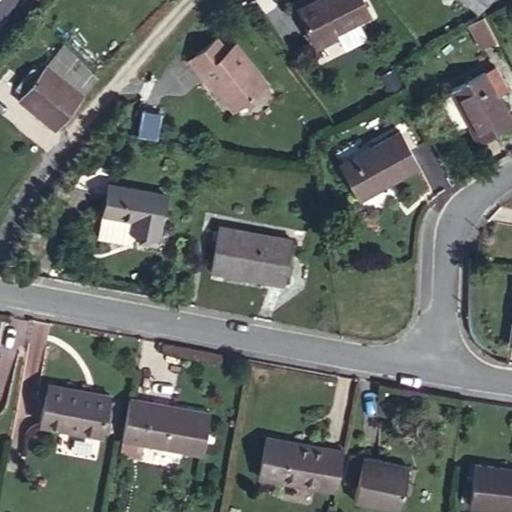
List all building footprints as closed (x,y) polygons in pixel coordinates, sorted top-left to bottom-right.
[(336,37),(334,33),(370,16),(361,0),(314,0),(298,8),(317,47),(336,37)] [(486,0),(465,0),(478,11),(486,0)] [(496,40),(483,16),(468,24),(481,48),(496,40)] [(226,50),(216,38),(188,60),(209,86),(212,84),(232,110),(266,83),(235,44),(226,50)] [(20,99),(55,128),(96,77),(64,44),(39,75),(31,68),(16,88),(24,94),(20,99)] [(477,141),(511,122),(484,71),(450,90),(477,141)] [(418,165),(400,130),(339,163),(357,198),(418,165)] [(165,195),(108,184),(103,214),(142,221),(140,232),(158,235),(165,195)] [(249,232),(218,226),(210,270),(283,284),(292,240),(276,237),(276,240),(248,235),(249,232)] [(40,425),(102,437),(110,395),(48,383),(40,425)] [(129,398),(121,440),(202,454),(210,413),(129,398)] [(258,476),(336,491),(343,452),(266,437),(258,476)] [(408,465),(364,456),(354,501),(398,511),(408,465)] [(511,467),(474,463),(469,506),(511,511),(511,467)]
